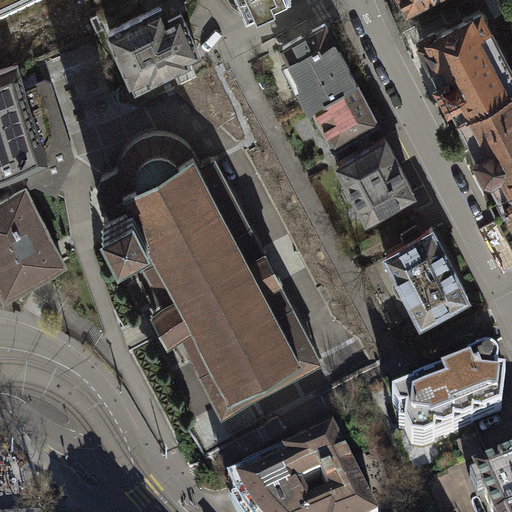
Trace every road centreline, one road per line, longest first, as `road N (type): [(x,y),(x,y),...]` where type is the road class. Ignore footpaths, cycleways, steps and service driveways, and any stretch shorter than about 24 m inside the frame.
road 1 (residential): [(511,306),(359,0)]
road 2 (tertiary): [(145,495),(129,432),(110,398),(74,361),(0,332)]
road 3 (tertiary): [(0,406),(92,451),(145,495)]
